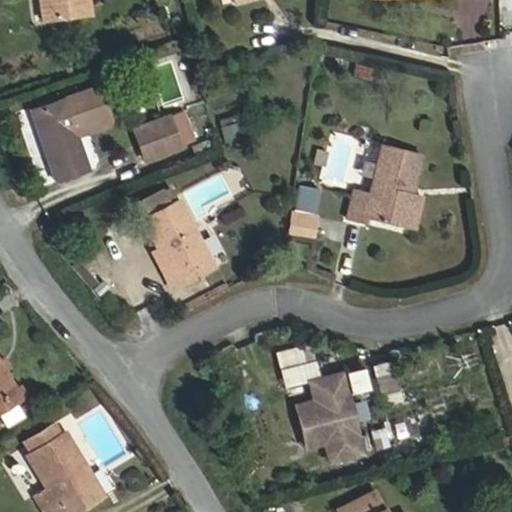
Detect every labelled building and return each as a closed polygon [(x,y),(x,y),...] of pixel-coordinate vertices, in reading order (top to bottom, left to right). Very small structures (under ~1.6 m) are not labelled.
[(88,11),(86,0),(38,0),(42,19),(88,11)] [(334,67),(336,58),(322,56),(321,64),(334,67)] [(370,80),(373,67),(354,63),(351,75),(370,80)] [(75,136),(110,123),(97,86),(29,109),(55,182),(87,171),(75,136)] [(192,141),(181,110),(167,115),(178,146),(192,141)] [(178,146),(167,115),(131,128),(143,159),(178,146)] [(237,115),(218,119),(222,142),(241,138),(237,115)] [(401,226),(410,191),(420,152),(380,142),(368,191),(353,187),(345,218),(365,223),(366,218),(401,226)] [(324,166),(327,151),(315,148),(312,163),(324,166)] [(412,229),(420,194),(410,191),(401,226),(412,229)] [(290,207),(311,210),(313,197),(292,194),(290,207)] [(213,268),(176,197),(139,217),(155,247),(168,273),(164,275),(171,289),(213,268)] [(289,212),(286,230),(311,234),(314,216),(309,215),(293,213),(289,212)] [(288,240),(285,256),(302,259),(305,243),(288,240)] [(168,273),(155,247),(150,249),(164,275),(168,273)] [(76,260),(68,268),(90,287),(97,279),(76,260)] [(278,383),(315,378),(310,343),(273,348),(278,383)] [(389,359),(368,363),(376,404),(397,399),(389,359)] [(15,389),(0,363),(0,411),(16,402),(18,401),(12,391),(15,389)] [(360,452),(344,391),(366,385),(361,366),(316,378),(321,397),(312,399),(294,404),(305,446),(323,441),(328,460),(360,452)] [(321,397),(316,378),(307,380),(312,399),(321,397)] [(26,396),(19,386),(15,389),(12,391),(18,401),(26,396)] [(24,414),(16,402),(0,411),(0,424),(2,428),(24,414)] [(29,452),(59,434),(52,423),(23,441),(29,452)] [(89,490),(79,473),(86,468),(64,431),(59,434),(29,452),(25,455),(45,488),(33,495),(43,511),(72,511),(81,507),(75,498),(89,490)] [(81,507),(102,494),(86,468),(79,473),(89,490),(75,498),(81,507)] [(383,511),(373,491),(337,508),(338,511),(383,511)]
